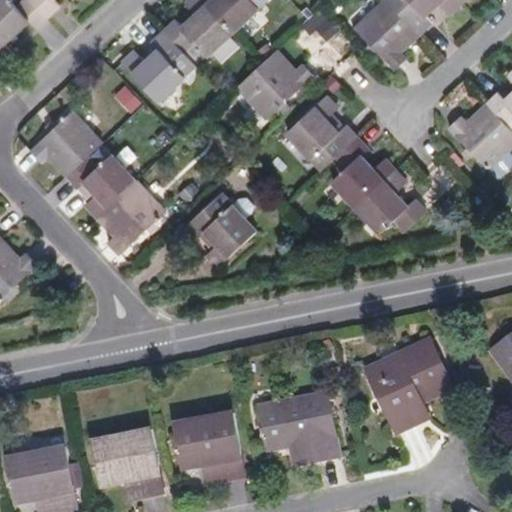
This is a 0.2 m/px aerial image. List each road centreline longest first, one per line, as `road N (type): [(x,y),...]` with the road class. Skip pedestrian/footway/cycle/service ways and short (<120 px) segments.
road 1 (residential): [(127,347),(511,271)]
road 2 (residential): [(127,347),(117,298),(0,169)]
road 3 (residential): [(0,123),(131,0)]
road 4 (residential): [(282,511),(455,479)]
road 5 (residential): [(396,122),(511,15)]
road 6 (residential): [(0,375),(127,347)]
